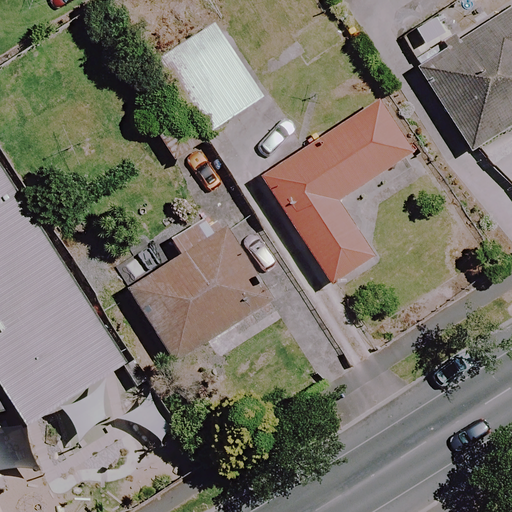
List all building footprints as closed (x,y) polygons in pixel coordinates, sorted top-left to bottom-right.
[(427,96),(437,113),(469,161),(511,133),(511,7),(412,72),(427,96)] [(257,103),(206,28),(151,65),(164,84),(131,107),(169,163),(257,103)] [(0,136),(19,123),(0,96),(0,136)] [(407,159),(374,107),(256,182),(326,291),(369,264),(333,207),(407,159)] [(216,232),(208,237),(199,223),(124,270),(133,284),(123,290),(171,367),(264,309),(216,232)] [(113,394),(73,306),(0,338),(0,401),(17,438),(113,394)]
